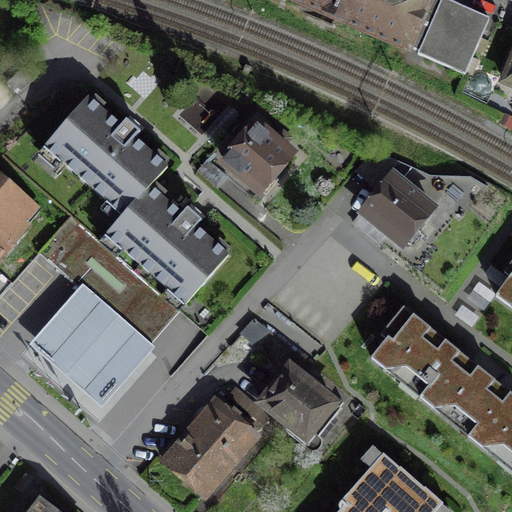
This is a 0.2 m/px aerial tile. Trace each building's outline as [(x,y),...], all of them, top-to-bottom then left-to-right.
[(464,74),(488,19),(445,0),(441,0),(441,2),(436,0),(293,0),(408,50),(410,47),(419,51),(418,54),(464,74)] [(10,88),(20,98),(33,85),(23,75),(10,88)] [(48,152),(130,224),(115,240),(201,316),(245,268),(188,218),(164,196),(178,180),(130,138),(92,103),(48,152)] [(318,169),(267,120),(230,158),(281,207),(318,169)] [(402,176),(381,159),(362,181),(384,199),(402,176)] [(210,162),(201,174),(221,190),(231,178),(210,162)] [(0,279),(56,220),(1,169),(0,170),(0,279)] [(460,216),(410,171),(402,176),(384,199),(368,217),(419,262),(460,216)] [(178,311),(79,223),(47,260),(79,289),(146,347),(149,343),(178,311)] [(146,347),(79,289),(31,343),(102,407),(155,348),(149,343),(146,347)] [(511,389),(466,352),(423,316),(385,363),(511,468),(511,389)] [(252,342),(265,350),(275,335),(263,327),(252,342)] [(370,410),(295,357),(261,406),(336,459),(370,410)] [(215,511),(280,444),(231,399),(165,469),(210,511),(215,511)] [(461,511),(406,462),(363,509),(366,511),(461,511)] [(56,511),(42,501),(32,511),(56,511)]
